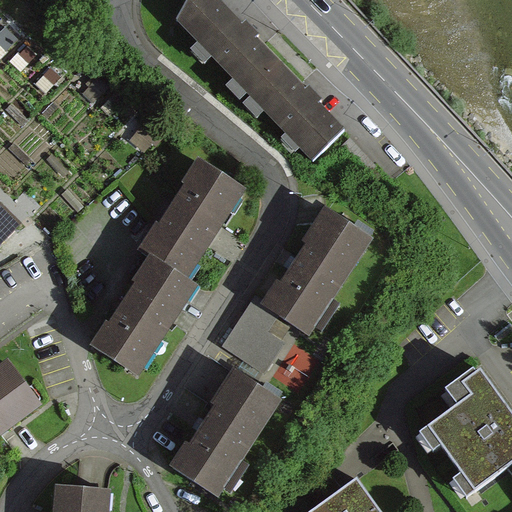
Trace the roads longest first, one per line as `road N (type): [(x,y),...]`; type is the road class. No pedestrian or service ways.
road 1 (residential): [(117,0),(121,28),(136,50),(268,169),(276,207),(161,397),(110,423)]
road 2 (primary): [(305,0),(511,220)]
road 3 (residential): [(110,423),(89,390),(52,252)]
road 4 (residential): [(110,423),(45,453),(2,511)]
